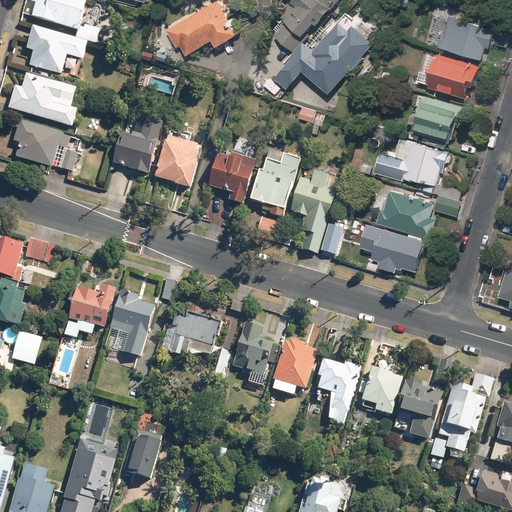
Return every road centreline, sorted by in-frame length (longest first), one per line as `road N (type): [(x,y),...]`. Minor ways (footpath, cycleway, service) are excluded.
road 1 (residential): [(449,327),(0,195)]
road 2 (residential): [(449,327),(511,116)]
